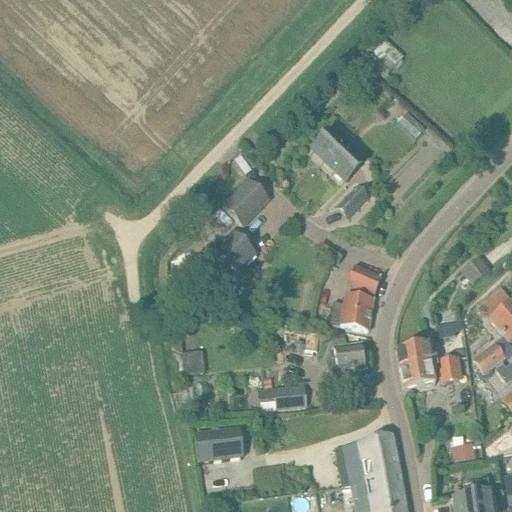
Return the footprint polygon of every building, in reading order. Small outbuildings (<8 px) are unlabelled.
[(430,19),(408,42),(451,84),(473,61),(430,19)] [(384,42),(366,62),(384,78),(388,74),(399,62),(402,58),(384,42)] [(399,62),(388,74),(393,79),(398,74),(397,73),(404,66),(399,62)] [(405,116),(396,125),(415,142),(423,133),(405,116)] [(333,136),(315,155),(343,182),(362,164),(333,136)] [(267,204),(248,186),(223,212),(242,230),(267,204)] [(337,209),(348,220),(366,202),(355,191),(337,209)] [(221,249),(219,247),(198,269),(230,300),(251,278),(243,270),(254,258),(232,237),(221,249)] [(472,287),(488,274),(477,262),(462,274),(472,287)] [(347,288),(374,299),(381,281),(354,270),(347,288)] [(180,277),(167,280),(170,292),(183,289),(180,277)] [(367,335),(373,303),(345,298),(343,308),(333,306),(329,329),(367,335)] [(508,347),(511,344),(511,305),(511,304),(488,322),(508,347)] [(453,327),(435,330),(437,343),(455,340),(453,327)] [(298,336),(297,354),(317,356),(319,338),(298,336)] [(344,342),(331,345),(334,364),(325,365),(329,385),(352,381),(352,376),(365,374),(360,349),(346,352),(344,342)] [(396,352),(399,372),(436,366),(435,359),(430,360),(427,346),(396,352)] [(493,348),(472,365),(483,379),(504,362),(493,348)] [(200,356),(180,358),(182,379),(201,377),(200,356)] [(442,387),(458,384),(454,361),(438,364),(442,387)] [(403,393),(425,389),(434,388),(431,370),(436,369),(436,366),(399,372),(403,393)] [(511,367),(505,373),(502,370),(494,377),(503,388),(511,380),(511,367)] [(270,381),(262,382),(263,391),(271,391),(270,381)] [(302,393),(276,396),(278,414),(305,410),(302,393)] [(511,395),(501,404),(511,417),(511,416),(511,395)] [(239,432),(193,438),(197,467),(243,462),(239,432)] [(379,511),(404,507),(391,440),(334,452),(339,479),(372,472),(379,511)] [(472,447),(451,451),(454,466),(474,462),(472,447)] [(404,511),(404,507),(379,511),(372,472),(339,479),(343,503),(353,501),(354,511),(404,511)] [(491,511),(489,498),(452,504),(453,511),(491,511)]
